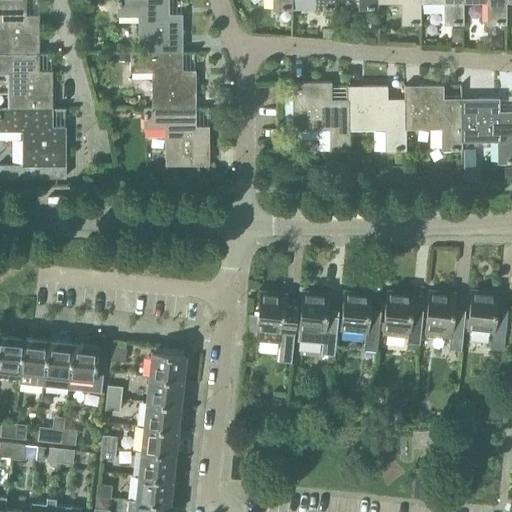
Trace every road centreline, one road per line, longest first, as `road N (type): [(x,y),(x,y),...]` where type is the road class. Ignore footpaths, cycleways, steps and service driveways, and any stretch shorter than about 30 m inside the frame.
road 1 (residential): [(239,44),(511,62)]
road 2 (residential): [(242,228),(511,224)]
road 3 (residential): [(0,216),(156,216),(242,228)]
road 4 (residential): [(216,511),(230,301)]
road 5 (residential): [(242,228),(248,133),(239,44)]
road 6 (residential): [(230,301),(51,278)]
road 7 (residential): [(99,157),(64,0)]
